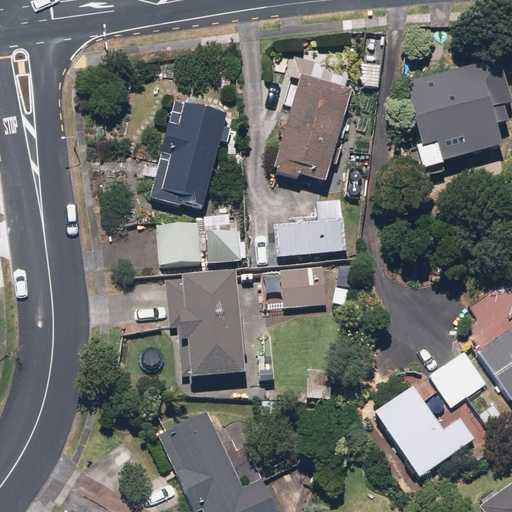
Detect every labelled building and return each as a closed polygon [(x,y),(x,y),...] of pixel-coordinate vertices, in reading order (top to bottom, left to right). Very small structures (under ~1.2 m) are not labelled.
[(511,92),(506,72),(446,89),(453,113),(414,124),(427,170),(510,147),(499,108),(511,104),(511,92)] [(361,93),(306,78),(278,176),(333,192),(361,93)] [(238,116),(180,100),(155,195),(213,211),(238,116)] [(201,221),(156,223),(158,262),(203,260),(201,221)] [(244,236),(214,236),(214,265),(244,266),(244,236)] [(251,272),(170,279),(173,321),(187,320),(189,345),(192,345),(195,382),(259,377),(251,272)] [(330,283),(277,288),(280,315),(333,311),(330,283)] [(511,329),(481,351),(511,395),(511,329)] [(467,354),(434,377),(455,407),(488,384),(467,354)] [(340,366),(311,365),(309,409),(339,411),(340,366)] [(418,388),(381,413),(425,478),(481,440),(468,421),(463,424),(447,401),(433,410),(418,388)] [(210,412),(163,432),(198,511),(279,511),(251,447),(238,453),(230,435),(222,438),(210,412)] [(511,511),(511,487),(484,509),(486,511),(511,511)]
